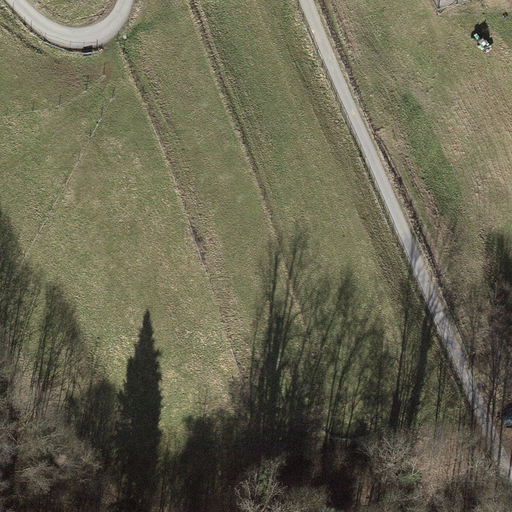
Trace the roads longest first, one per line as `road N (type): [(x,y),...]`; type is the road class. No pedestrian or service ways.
road 1 (unclassified): [(341,78),(511,474)]
road 2 (unclassified): [(126,0),(122,16),(84,40),(50,32),(13,0)]
